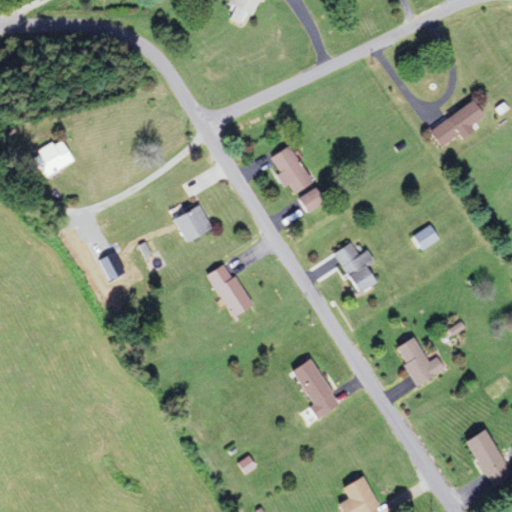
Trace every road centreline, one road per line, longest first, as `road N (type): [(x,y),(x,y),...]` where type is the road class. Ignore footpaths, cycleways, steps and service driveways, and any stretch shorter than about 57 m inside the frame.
road 1 (residential): [(0,27),(103,29),(159,61),(453,511)]
road 2 (residential): [(203,129),(469,0)]
